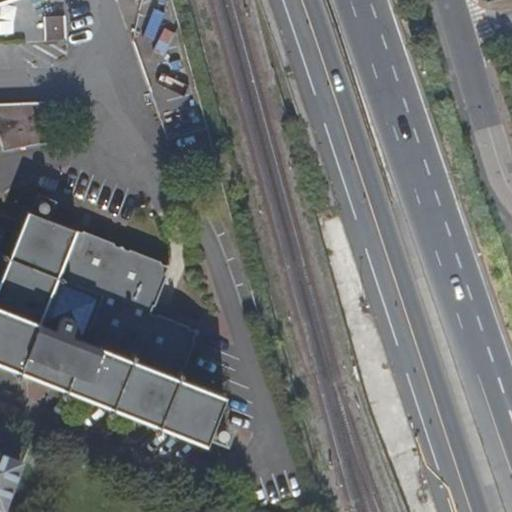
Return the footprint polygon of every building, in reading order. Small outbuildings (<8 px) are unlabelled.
[(64,16),(43,17),(44,41),(65,40),(64,16)] [(54,140),(51,100),(0,100),(0,145),(2,151),(54,140)] [(42,202),(39,203),(37,206),(38,209),(42,211),(44,210),(47,208),(46,206),(45,204),(42,202)] [(0,362),(204,443),(223,396),(177,378),(177,376),(180,376),(180,374),(178,372),(180,369),(183,370),(194,340),(192,339),(193,335),(198,334),(200,329),(197,327),(198,323),(174,313),(170,322),(150,315),(167,270),(171,268),(169,262),(163,265),(159,264),(160,260),(129,248),(128,251),(122,249),(123,245),(120,244),(118,246),(112,245),(112,242),(82,229),(81,233),(26,212),(0,275),(0,362)] [(228,434),(228,432),(227,429),(225,428),(223,426),(220,426),(218,427),(216,428),(214,430),(214,433),(214,435),(216,438),(218,439),(220,440),(223,440),(225,439),(227,437),(228,434)] [(0,460),(0,511),(2,511),(19,468),(0,460)]
